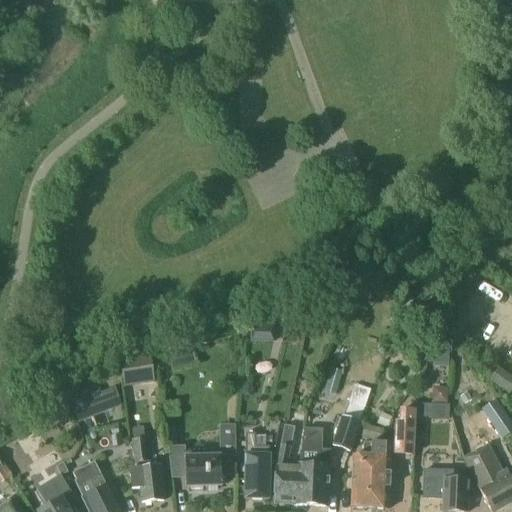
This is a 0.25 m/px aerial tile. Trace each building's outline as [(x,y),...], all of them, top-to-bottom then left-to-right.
[(253,342),(274,342),(275,325),(253,324),(253,342)] [(196,348),(171,353),(174,371),(199,366),(196,348)] [(445,351),(438,351),(436,351),(435,368),(450,369),(451,352),(445,351)] [(150,354),(120,358),(124,386),(154,383),(150,354)] [(511,381),(499,371),(490,383),(508,397),(511,392),(511,381)] [(350,453),(371,391),(357,386),(346,418),(342,417),(332,446),(350,453)] [(449,390),(433,389),(432,405),(448,406),(449,390)] [(107,391),(83,400),(90,417),(114,408),(107,391)] [(416,418),(433,419),(434,406),(417,405),(416,418)] [(511,434),(511,424),(503,411),(489,421),(503,441),(511,434)] [(412,457),(414,412),(401,412),(400,425),(396,425),(394,457),(412,457)] [(470,445),(492,431),(480,412),(458,426),(470,445)] [(388,428),(393,418),(382,413),(378,424),(388,428)] [(275,506),(295,506),(297,469),(287,468),(296,428),(286,426),(276,471),(276,479),(274,479),(273,502),(275,502),(275,506)] [(363,438),(382,443),(385,432),(365,427),(363,438)] [(32,431),(21,437),(28,449),(39,443),(32,431)] [(297,469),(295,506),(329,508),(331,452),(322,451),(323,432),(305,431),(300,467),(297,466),(297,469)] [(258,435),(246,435),(246,500),(270,500),(270,447),(258,447),(258,435)] [(131,443),(133,453),(133,461),(134,467),(129,468),(130,471),(132,490),(141,489),(142,503),(164,501),(161,468),(151,469),(148,441),(131,443)] [(374,465),(372,509),(388,510),(391,444),(371,443),(371,445),(370,465),(374,465)] [(237,477),(236,445),(220,445),(220,458),(204,458),(204,454),(185,454),(186,489),(222,488),(222,478),(237,477)] [(370,465),(371,445),(364,445),(363,456),(354,456),(352,509),(372,509),(374,465),(370,465)] [(502,474),(487,447),(464,460),(492,511),(498,511),(511,504),(511,481),(507,471),(502,474)] [(99,470),(95,463),(73,474),(76,481),(74,482),(88,511),(120,511),(99,470)] [(68,474),(63,465),(56,468),(61,477),(68,474)] [(423,500),(443,501),(442,511),(467,511),(469,481),(453,480),(453,472),(424,471),(423,500)] [(68,511),(61,500),(70,494),(60,477),(36,491),(47,509),(41,511),(68,511)]
